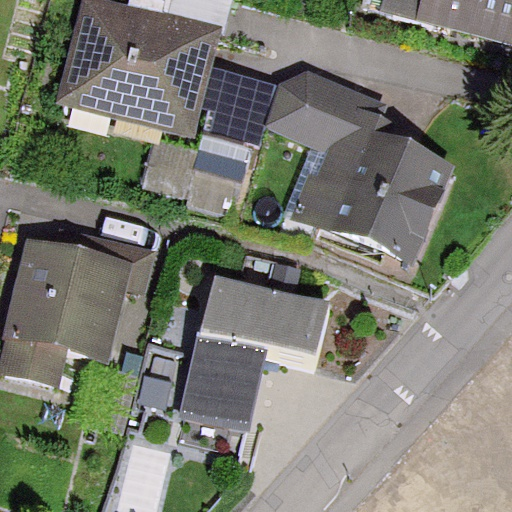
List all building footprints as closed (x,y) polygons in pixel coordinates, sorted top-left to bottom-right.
[(511,0),(406,0),(398,34),(511,60),(511,0)] [(233,37),(96,7),(71,120),(208,150),(233,37)] [(398,113),(292,82),(272,151),(323,165),(302,238),(437,277),(471,161),(391,138),(398,113)] [(159,280),(44,255),(16,389),(82,403),(90,367),(138,377),(159,280)] [(340,314),(211,286),(180,429),(260,446),(277,365),(327,375),(340,314)] [(511,388),(469,435),(511,473),(511,388)]
